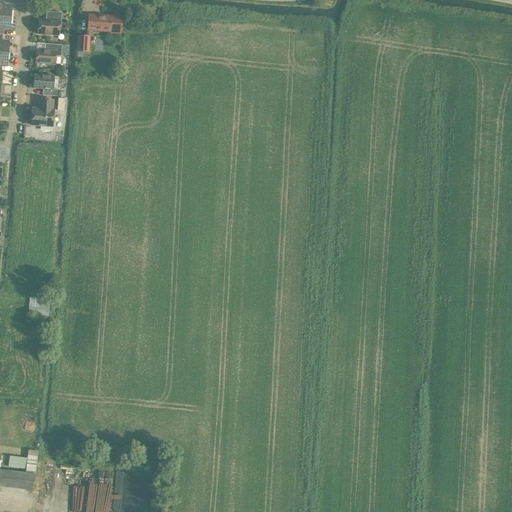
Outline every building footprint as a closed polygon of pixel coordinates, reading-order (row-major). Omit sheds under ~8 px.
[(0,0),(0,16),(10,18),(11,8),(9,8),(9,5),(4,5),(4,0),(0,0)] [(60,21),(61,13),(46,12),(45,20),(43,22),(38,21),(37,34),(58,36),(59,21),(60,21)] [(88,15),(87,30),(110,32),(109,33),(120,33),(121,16),(110,15),(110,16),(88,15)] [(0,34),(2,35),(2,29),(7,30),(7,27),(10,27),(10,18),(0,16),(0,34)] [(0,52),(8,54),(8,44),(6,44),(6,41),(2,41),(2,35),(0,34),(0,52)] [(87,36),(77,36),(76,51),(86,52),(87,36)] [(61,57),(61,45),(47,44),(47,51),(36,50),(35,63),(55,65),(55,56),(61,57)] [(42,89),(42,96),(56,97),(57,77),(34,75),(33,88),(42,89)] [(52,127),(53,111),(51,110),(52,101),(39,100),(39,109),(32,109),(30,125),(52,127)] [(30,308),(29,315),(48,317),(48,309),(30,308)] [(25,469),(25,473),(34,474),(37,451),(28,450),(27,459),(25,469)] [(9,456),(7,467),(25,469),(27,459),(9,456)] [(0,485),(32,490),(34,474),(25,473),(0,469),(0,485)]
